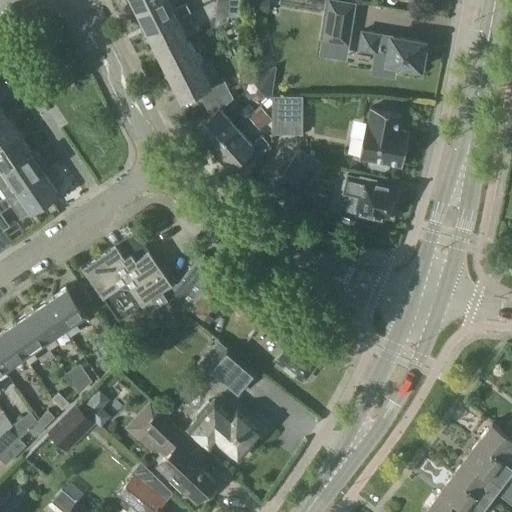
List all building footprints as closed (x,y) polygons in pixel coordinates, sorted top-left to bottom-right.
[(130,0),(136,11),(158,0),(130,0)] [(168,0),(158,0),(136,11),(147,33),(178,18),(191,12),(186,2),(173,8),(168,0)] [(227,16),(228,0),(216,0),(215,26),(227,19),(227,16)] [(228,0),(227,16),(240,16),(240,0),(228,0)] [(266,19),(267,0),(241,0),(240,17),(266,19)] [(355,2),(340,0),(328,0),(322,39),(348,43),(355,2)] [(158,54),(189,39),(178,18),(147,33),(158,54)] [(361,29),(353,28),(350,47),(357,48),(375,51),(372,72),(394,76),(396,63),(421,67),(424,49),(423,49),(425,40),(380,33),(381,32),(361,29)] [(169,76),(199,61),(189,39),(158,54),(169,76)] [(203,100),(228,87),(223,77),(211,84),(199,61),(169,76),(181,100),(198,91),(203,100)] [(212,146),(235,126),(220,109),(233,97),(228,87),(203,100),(210,114),(196,127),(212,146)] [(273,95),(274,134),(305,133),(304,95),(273,95)] [(367,122),(365,122),(358,157),(369,159),(368,162),(371,165),(384,168),(388,165),(388,163),(401,165),(408,130),(396,128),(399,113),(401,114),(401,112),(370,106),(367,122)] [(0,110),(0,139),(16,128),(3,109),(0,110)] [(235,126),(212,146),(230,166),(243,154),(254,167),(269,143),(262,135),(251,144),(235,126)] [(16,128),(0,139),(0,165),(1,168),(29,148),(16,128)] [(2,169),(0,171),(0,183),(1,184),(9,179),(16,190),(45,170),(50,167),(40,153),(35,156),(29,148),(1,168),(2,169)] [(302,196),(323,164),(301,149),(280,182),(302,196)] [(16,190),(8,195),(14,203),(22,198),(30,211),(59,191),(45,170),(16,190)] [(365,178),(348,174),(344,193),(361,197),(358,209),(383,215),(383,213),(391,214),(397,189),(365,181),(365,178)] [(135,229),(82,266),(118,319),(152,296),(157,304),(169,296),(170,295),(172,295),(203,319),(218,300),(204,289),(220,268),(200,253),(178,282),(172,282),(135,229)] [(239,276),(230,289),(273,321),(283,308),(239,276)] [(66,286),(45,300),(65,328),(64,328),(69,336),(80,329),(75,321),(86,314),(66,286)] [(44,342),(49,349),(58,343),(54,336),(64,328),(65,328),(45,300),(25,314),(44,342)] [(24,356),(29,363),(37,357),(32,350),(44,342),(25,314),(5,328),(24,356)] [(283,326),(272,340),(283,348),(274,359),(279,362),(283,367),(286,367),(302,379),(320,355),(293,335),(294,334),(283,326)] [(123,349),(107,327),(96,335),(112,357),(123,349)] [(0,330),(0,362),(4,369),(24,356),(5,328),(0,330)] [(219,360),(211,369),(238,392),(255,373),(218,342),(210,352),(219,360)] [(67,372),(81,393),(94,380),(81,362),(67,372)] [(58,391),(52,398),(62,408),(69,401),(58,391)] [(216,399),(191,428),(230,463),(260,429),(237,409),(234,413),(216,399)] [(68,450),(97,421),(78,401),(48,430),(68,450)] [(38,419),(44,426),(55,416),(48,409),(38,419)] [(158,410),(151,418),(143,410),(126,428),(152,452),(156,447),(165,455),(157,464),(196,500),(199,497),(204,498),(209,497),(212,493),(213,488),(212,483),(214,480),(195,462),(204,453),(158,410)] [(491,421),(491,422),(511,437),(511,418),(503,430),(491,421)] [(34,435),(44,426),(38,419),(28,429),(34,435)] [(479,439),(511,463),(511,437),(491,422),(479,439)] [(26,444),(9,427),(0,435),(0,458),(6,464),(26,444)] [(501,482),(511,490),(511,480),(506,476),(511,468),(511,463),(479,439),(466,455),(501,482)] [(32,491),(45,481),(25,453),(11,463),(32,491)] [(466,455),(453,473),(488,500),(495,491),(511,503),(511,502),(511,490),(501,482),(466,455)] [(440,490),(469,511),(482,511),(480,511),(488,500),(453,473),(440,490)] [(129,483),(119,496),(139,511),(161,511),(157,509),(150,504),(158,494),(140,480),(134,487),(129,483)] [(21,486),(0,507),(0,511),(9,511),(28,493),(21,486)] [(469,511),(440,490),(426,510),(429,511),(469,511)] [(67,511),(66,511),(95,511),(79,498),(77,500),(67,511)]
